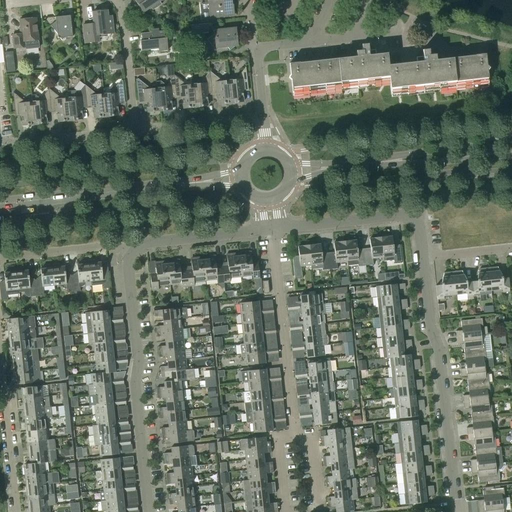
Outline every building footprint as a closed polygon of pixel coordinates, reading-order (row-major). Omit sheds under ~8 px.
[(137,0),(135,1),(143,13),(151,7),(152,10),(161,4),(159,2),(161,0),(137,0)] [(204,0),(205,3),(208,3),(209,18),(233,16),(232,5),(226,6),(225,0),(204,0)] [(93,24),(82,25),(84,43),(99,41),(98,35),(113,33),(111,16),(107,16),(107,10),(92,12),(93,24)] [(55,21),(50,25),(57,34),(57,39),(60,38),(61,40),(64,38),(72,37),(70,15),(55,17),(55,21)] [(21,34),(12,35),(14,48),(25,47),(25,41),(38,40),(36,18),(19,20),(21,34)] [(193,25),(189,25),(190,35),(193,34),(196,36),(197,34),(208,33),(207,24),(198,25),(198,26),(193,27),(193,25)] [(212,36),(207,40),(213,48),(226,46),(229,50),(236,45),(237,45),(235,29),(221,30),(220,28),(216,31),(212,31),(212,36)] [(141,41),(140,41),(141,51),(150,50),(151,54),(158,54),(158,52),(167,51),(166,38),(164,38),(163,31),(158,32),(158,29),(151,30),(151,32),(141,33),(141,41)] [(290,75),(289,78),(291,80),(292,94),(389,83),(391,95),(489,84),(487,72),(489,70),(487,67),(485,54),(475,55),(436,59),(435,54),(429,55),(429,49),(422,50),(423,56),(416,57),(416,62),(388,65),(387,53),(376,54),(375,50),(368,50),(368,44),(361,45),(362,50),(356,51),(356,56),(299,62),(289,63),(290,75)] [(235,80),(229,81),(231,103),(243,102),(242,89),(248,88),(245,67),(245,68),(235,80)] [(199,84),(193,84),(195,107),(207,106),(206,93),(212,92),(209,71),(199,84)] [(222,81),(209,71),(212,92),(218,91),(219,105),(231,103),(229,81),(222,81)] [(160,81),(156,82),(157,88),(159,111),(171,110),(170,96),(176,96),(174,75),(165,86),(160,81)] [(186,85),(174,75),(176,96),(182,95),(183,109),(195,107),(193,84),(186,85)] [(138,79),(136,79),(138,100),(146,99),(148,113),(159,111),(157,88),(150,89),(138,79)] [(110,93),(103,94),(106,117),(118,116),(116,102),(124,101),(122,81),(120,81),(110,93)] [(67,92),(67,93),(70,121),(82,120),(80,106),(86,106),(84,85),(78,93),(75,91),(67,92)] [(97,95),(84,85),(86,106),(92,105),(94,118),(106,117),(103,94),(97,95)] [(35,95),(31,95),(32,102),(34,125),(46,124),(45,110),(51,110),(48,89),(40,99),(35,95)] [(61,99),(48,89),(51,110),(57,109),(58,122),(70,121),(67,93),(66,93),(61,99)] [(13,93),(15,113),(21,113),(22,126),(34,125),(32,102),(25,103),(13,93)] [(392,237),(380,238),(383,258),(393,256),(394,263),(401,262),(400,248),(393,248),(392,237)] [(370,248),(364,249),(365,266),(373,265),(372,259),(383,258),(380,238),(369,239),(370,248)] [(356,240),(345,242),(347,262),(347,266),(358,265),(358,266),(365,266),(364,249),(357,250),(356,240)] [(334,252),(328,253),(330,270),(337,269),(336,263),(347,262),(345,242),(333,243),(334,252)] [(320,244),(309,246),(311,266),(311,265),(312,269),(322,268),(322,270),(330,270),(328,253),(321,254),(320,244)] [(299,259),(292,260),(294,279),(302,278),(301,267),(311,266),(309,246),(298,247),(299,259)] [(250,252),(238,253),(241,277),(253,276),(253,279),(259,279),(257,259),(251,259),(250,252)] [(227,262),(221,263),(223,283),(230,282),(229,278),(241,277),(238,253),(226,255),(227,262)] [(214,256),(202,257),(205,281),(217,280),(217,283),(218,283),(219,286),(221,287),(224,287),(223,283),(221,263),(215,263),(214,256)] [(191,266),(185,266),(188,287),(194,286),(193,282),(205,281),(202,257),(191,259),(191,266)] [(93,260),(88,261),(90,281),(91,286),(102,285),(103,289),(110,288),(108,272),(102,273),(100,263),(98,263),(98,262),(93,260)] [(179,260),(167,261),(169,285),(181,284),(181,287),(188,287),(185,266),(179,267),(179,260)] [(72,276),(71,276),(73,292),(80,291),(80,287),(81,287),(85,285),(84,282),(90,281),(88,261),(83,261),(79,264),(79,265),(76,265),(77,273),(74,274),(72,275),(72,276)] [(156,274),(150,274),(152,291),(158,290),(158,286),(169,285),(167,261),(155,263),(156,274)] [(57,264),(52,265),(54,285),(65,284),(66,293),(73,292),(71,276),(70,276),(70,275),(65,274),(64,267),(62,267),(61,266),(57,264)] [(36,280),(35,280),(37,296),(44,295),(43,287),(54,285),(52,265),(46,265),(42,268),(43,269),(40,269),(41,278),(37,278),(35,279),(36,280)] [(497,267),(488,268),(491,291),(502,290),(503,292),(509,292),(508,278),(502,278),(501,276),(497,267)] [(21,268),(15,269),(18,293),(23,292),(24,295),(26,297),(37,296),(35,280),(34,280),(34,279),(28,278),(28,271),(25,271),(25,270),(21,268)] [(477,281),(472,282),(473,296),(479,295),(479,292),(491,291),(488,268),(479,269),(477,279),(478,279),(477,281)] [(5,283),(0,283),(0,295),(1,300),(7,299),(7,295),(18,294),(18,293),(15,269),(10,269),(6,272),(6,273),(4,273),(5,283)] [(462,271),(452,272),(455,295),(467,294),(467,296),(473,296),(472,282),(466,282),(465,280),(462,271)] [(441,285),(436,286),(437,300),(444,299),(443,296),(455,295),(452,272),(443,273),(441,283),(442,283),(441,285)] [(396,284),(375,287),(376,297),(397,295),(397,290),(405,289),(404,284),(396,285),(396,284)] [(298,293),(299,302),(299,307),(322,304),(321,294),(318,294),(308,295),(308,292),(301,293),(298,293)] [(397,295),(376,297),(378,307),(406,304),(406,299),(398,300),(397,295)] [(258,301),(239,303),(240,314),(259,312),(259,310),(258,301)] [(348,301),(340,302),(341,312),(349,311),(348,301)] [(322,304),(299,307),(300,317),(323,314),(325,314),(324,304),(322,304)] [(406,304),(378,307),(379,318),(400,315),(399,310),(407,309),(406,304)] [(186,308),(153,311),(154,317),(162,316),(163,321),(181,319),(188,318),(186,308)] [(259,312),(240,314),(241,324),(260,322),(260,314),(266,313),(266,309),(259,310),(259,312)] [(108,310),(90,312),(91,323),(109,321),(108,310)] [(323,314),(300,317),(301,327),(324,324),(323,314)] [(400,315),(379,318),(380,328),(409,324),(408,320),(400,321),(400,315)] [(8,322),(7,323),(8,331),(28,328),(27,317),(8,319),(8,322)] [(163,326),(155,327),(156,332),(182,329),(181,319),(163,321),(163,326)] [(462,331),(455,331),(456,338),(481,335),(480,329),(483,329),(482,319),(461,321),(462,331)] [(109,321),(91,323),(86,323),(87,334),(110,331),(109,321)] [(260,322),(241,324),(242,334),(262,332),(261,330),(260,322)] [(302,333),(300,333),(300,337),(325,334),(324,324),(301,327),(302,330),(302,333)] [(409,324),(380,328),(381,338),(402,335),(401,330),(409,329),(409,324)] [(28,328),(8,331),(9,341),(35,338),(34,328),(28,328)] [(182,329),(156,332),(156,337),(164,336),(165,341),(183,339),(182,329)] [(262,332),(242,334),(244,344),(263,342),(262,334),(269,334),(268,329),(261,330),(262,332)] [(110,331),(87,334),(88,344),(93,343),(111,341),(110,331)] [(303,345),(297,345),(298,350),(304,350),(304,347),(323,345),(326,345),(325,334),(300,337),(301,342),(303,342),(303,345)] [(402,335),(381,338),(382,348),(411,345),(410,340),(402,341),(402,335)] [(481,335),(456,338),(457,345),(463,344),(464,353),(485,351),(484,341),(481,341),(481,335)] [(35,338),(9,341),(10,352),(37,349),(35,338)] [(165,346),(157,347),(158,352),(184,349),(183,339),(165,341),(165,346)] [(111,341),(93,343),(94,353),(112,351),(111,341)] [(263,342),(244,344),(239,345),(241,355),(245,354),(264,352),(264,350),(263,342)] [(323,345),(304,347),(304,350),(304,353),(305,358),(307,358),(324,355),(323,345)] [(411,345),(382,348),(383,358),(389,358),(389,357),(404,356),(404,355),(403,350),(411,350),(411,345)] [(37,349),(10,352),(11,363),(38,360),(37,349)] [(184,349),(158,352),(159,357),(167,356),(167,361),(185,359),(184,349)] [(264,352),(245,354),(246,365),(265,363),(264,355),(271,354),(270,349),(264,350),(264,352)] [(94,353),(95,363),(114,361),(112,351),(94,353)] [(465,363),(459,363),(460,370),(484,368),(484,361),(486,361),(485,351),(464,353),(465,363)] [(404,356),(389,357),(389,358),(390,368),(419,364),(419,360),(411,360),(410,355),(404,355),(404,356)] [(306,372),(300,372),(301,377),(307,377),(306,374),(331,371),(330,361),(329,358),(307,360),(305,361),(306,369),(306,372)] [(168,366),(160,367),(160,372),(186,369),(185,359),(167,361),(168,366)] [(38,360),(11,363),(12,374),(39,371),(38,360)] [(366,371),(364,360),(357,361),(358,371),(366,371)] [(114,361),(95,363),(97,373),(97,374),(109,372),(109,373),(115,372),(114,361)] [(419,364),(390,368),(391,378),(412,375),(412,370),(420,369),(419,364)] [(484,368),(460,370),(461,377),(467,376),(468,386),(489,383),(488,373),(485,374),(484,368)] [(186,369),(160,372),(161,378),(169,377),(169,381),(169,382),(181,380),(181,381),(194,379),(193,369),(186,369)] [(266,369),(240,372),(242,382),(248,382),(267,380),(267,377),(266,369)] [(39,371),(12,374),(13,382),(15,381),(15,385),(40,382),(39,371)] [(331,371),(306,374),(307,377),(308,384),(332,382),(331,371)] [(97,373),(91,374),(92,385),(110,383),(109,373),(109,372),(97,374),(97,373)] [(412,375),(391,378),(393,388),(421,385),(421,380),(413,381),(412,375)] [(267,380),(248,382),(249,392),(268,390),(267,382),(274,381),(273,377),(267,377),(267,380)] [(164,387),(156,388),(157,393),(182,390),(181,381),(181,380),(169,382),(169,381),(163,382),(164,387)] [(332,382),(308,384),(309,394),(333,392),(333,391),(334,390),(333,383),(332,382)] [(88,385),(87,387),(88,394),(89,395),(93,395),(111,393),(110,383),(92,385),(88,385)] [(469,395),(463,396),(463,402),(488,400),(487,394),(490,393),(489,383),(468,386),(469,395)] [(421,385),(393,388),(394,398),(415,396),(414,390),(422,389),(421,385)] [(42,386),(21,388),(22,399),(43,397),(42,386)] [(182,390),(157,393),(157,399),(165,398),(166,402),(184,400),(182,390)] [(268,390),(249,392),(243,393),(244,403),(269,400),(269,398),(268,390)] [(309,394),(310,405),(334,402),(333,392),(309,394)] [(111,393),(93,395),(94,405),(112,403),(111,393)] [(394,398),(385,399),(386,408),(395,408),(424,405),(423,400),(415,401),(415,396),(394,398)] [(43,397),(22,399),(23,410),(44,408),(43,397)] [(269,400),(244,403),(245,413),(270,410),(269,402),(276,401),(275,397),(269,398),(269,400)] [(166,407),(158,408),(159,414),(185,411),(184,400),(166,402),(166,407)] [(488,400),(463,402),(464,409),(470,409),(471,418),(492,416),(491,406),(489,406),(488,400)] [(311,412),(305,413),(305,415),(305,418),(311,417),(311,415),(335,412),(334,402),(310,405),(308,405),(308,409),(310,408),(311,412)] [(112,403),(94,405),(95,415),(113,413),(112,403)] [(424,405),(395,408),(396,419),(417,416),(416,411),(424,410),(424,405)] [(44,408),(23,410),(25,421),(45,419),(52,418),(50,407),(44,408)] [(270,410),(245,413),(246,423),(252,422),(271,420),(271,418),(270,410)] [(185,411),(159,414),(159,419),(167,418),(168,423),(186,421),(185,411)] [(335,412),(311,415),(311,417),(312,425),(314,425),(332,423),(337,423),(335,412)] [(113,413),(95,415),(96,425),(114,423),(113,413)] [(472,427),(466,428),(467,435),(491,432),(491,426),(493,426),(492,416),(471,418),(472,427)] [(271,420),(252,422),(253,433),(272,431),(271,422),(278,422),(278,417),(271,418),(271,420)] [(45,419),(25,421),(26,432),(46,429),(45,419)] [(417,420),(396,422),(397,433),(426,430),(426,425),(418,426),(417,420)] [(168,428),(161,428),(161,434),(187,431),(186,421),(168,423),(168,428)] [(96,425),(92,426),(94,436),(115,433),(114,423),(96,425)] [(327,436),(320,436),(321,442),(350,438),(349,428),(327,430),(327,436)] [(46,429),(26,432),(27,442),(47,440),(46,429)] [(187,431),(161,434),(162,439),(170,438),(170,443),(193,441),(194,439),(193,432),(191,430),(187,431)] [(426,430),(397,433),(399,443),(420,441),(419,435),(427,435),(426,430)] [(491,432),(467,435),(468,442),(474,441),(475,450),(496,448),(495,438),(492,438),(491,432)] [(115,433),(94,436),(95,446),(99,445),(117,443),(115,433)] [(240,440),(239,442),(240,449),(241,450),(244,450),(270,447),(270,442),(266,442),(265,437),(240,440)] [(350,438),(321,442),(321,446),(328,446),(329,451),(352,448),(350,438)] [(47,440),(27,442),(28,453),(48,451),(55,450),(54,439),(47,440)] [(420,441),(399,443),(400,453),(429,450),(428,445),(420,446),(420,441)] [(117,443),(99,445),(100,456),(118,454),(117,443)] [(171,453),(163,454),(164,459),(190,456),(192,456),(194,454),(193,447),(191,445),(171,447),(171,453)] [(270,447),(244,450),(245,460),(263,458),(263,453),(271,452),(270,447)] [(476,459),(470,460),(470,467),(502,463),(500,447),(496,448),(475,450),(476,459)] [(330,456),(322,457),(323,462),(353,458),(352,448),(329,451),(330,456)] [(429,450),(400,453),(401,463),(422,461),(421,456),(429,455),(429,450)] [(48,451),(28,453),(29,464),(44,463),(50,462),(48,451)] [(190,456),(164,459),(164,464),(172,463),(173,468),(191,466),(190,456)] [(374,456),(367,457),(368,467),(375,466),(374,456)] [(118,458),(100,460),(101,471),(119,469),(118,458)] [(263,458),(245,460),(247,470),(272,467),(272,462),(264,463),(263,458)] [(353,458),(323,462),(323,467),(331,466),(331,471),(349,469),(354,469),(353,458)] [(422,461),(401,463),(402,474),(431,470),(430,466),(422,466),(422,461)] [(25,468),(24,468),(25,476),(45,473),(44,463),(29,464),(25,464),(25,468)] [(506,463),(502,463),(470,467),(471,474),(477,473),(479,483),(489,482),(489,484),(499,483),(499,480),(499,472),(501,471),(501,470),(507,467),(506,463)] [(173,473),(165,474),(166,479),(192,476),(191,466),(173,468),(173,473)] [(272,467),(247,470),(248,480),(266,478),(265,474),(273,473),(272,467)] [(119,469),(101,471),(95,471),(96,481),(102,481),(120,479),(119,469)] [(332,476),(325,477),(325,482),(350,479),(349,469),(331,471),(332,476)] [(431,470),(402,474),(403,484),(424,481),(423,476),(431,475),(431,470)] [(51,473),(45,473),(25,476),(26,486),(52,483),(51,473)] [(192,476),(166,479),(167,484),(175,483),(175,488),(193,486),(192,476)] [(243,482),(242,483),(243,490),(244,491),(275,488),(274,482),(266,483),(266,478),(248,480),(243,481),(243,482)] [(120,479),(102,481),(103,491),(122,489),(120,479)] [(355,479),(350,479),(325,482),(326,487),(333,486),(333,491),(356,489),(355,479)] [(424,481),(403,484),(404,494),(433,491),(433,486),(425,487),(424,481)] [(52,483),(26,486),(27,497),(51,494),(53,494),(52,483)] [(176,493),(168,494),(168,499),(194,497),(193,486),(175,488),(176,493)] [(244,492),(243,493),(244,500),(245,501),(268,499),(267,494),(275,493),(275,488),(244,491),(244,492)] [(483,500),(477,500),(478,507),(502,505),(502,499),(504,498),(503,488),(482,490),(483,500)] [(103,491),(100,491),(101,501),(123,499),(122,489),(103,491)] [(334,496),(327,497),(327,502),(352,500),(357,499),(356,489),(333,491),(334,496)] [(404,494),(398,495),(399,505),(412,504),(412,506),(418,505),(418,503),(426,502),(426,496),(434,495),(433,491),(404,494)] [(51,494),(27,497),(28,508),(49,506),(52,505),(51,494)] [(194,497),(168,499),(169,505),(177,504),(177,509),(195,507),(194,497)] [(123,499),(101,501),(102,511),(106,511),(124,509),(123,499)] [(245,502),(244,503),(245,510),(246,511),(277,508),(276,503),(268,504),(268,499),(245,501),(245,502)] [(352,500),(327,502),(328,507),(335,506),(335,511),(336,511),(354,510),(352,500)]
